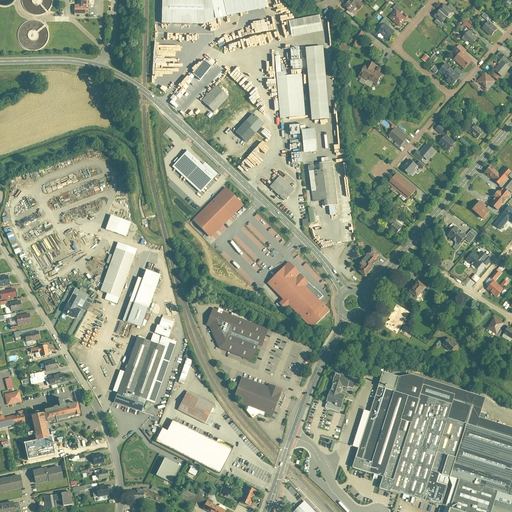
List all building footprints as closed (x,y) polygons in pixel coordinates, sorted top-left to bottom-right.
[(21,0),(22,4),(24,9),(27,13),(33,16),(38,16),(44,14),(48,11),(50,8),(52,3),(51,0),(21,0)] [(70,12),(84,12),(84,3),(82,3),(81,0),(74,0),(75,3),(70,3),(70,12)] [(264,8),(262,0),(209,0),(214,19),(264,8)] [(351,14),(355,9),(358,11),(363,5),(356,0),(348,0),(343,7),(351,14)] [(441,4),(431,18),(441,25),(451,11),(441,4)] [(402,11),(394,5),(392,8),(399,14),(402,11)] [(395,11),(388,19),(399,27),(405,19),(395,11)] [(480,16),(487,21),(489,18),(483,13),(480,16)] [(318,17),(286,22),(289,38),(321,32),(318,17)] [(274,19),(267,20),(268,29),(275,28),(274,19)] [(23,22),(19,26),(16,34),(16,39),(18,45),(22,49),(30,52),(35,52),(40,49),(45,46),(48,38),(48,33),(46,28),(44,25),(39,22),(34,20),(28,20),(23,22)] [(382,20),(375,28),(378,31),(377,32),(388,40),(393,33),(387,28),(389,25),(382,20)] [(473,29),(465,22),(462,25),(470,32),(473,29)] [(487,24),(481,30),(490,38),(496,31),(487,24)] [(347,45),(355,49),(364,34),(356,30),(347,45)] [(468,31),(461,39),(470,46),(476,38),(468,31)] [(207,44),(215,35),(213,33),(205,42),(207,44)] [(319,44),(301,46),(308,120),(326,118),(319,44)] [(347,56),(349,46),(340,45),(339,51),(340,51),(340,55),(347,56)] [(371,45),(368,50),(379,57),(382,53),(371,45)] [(298,48),(287,48),(288,67),(289,67),(289,70),(299,69),(298,48)] [(459,52),(452,60),(463,69),(470,61),(459,52)] [(304,113),(300,71),(283,72),(283,69),(278,69),(277,55),(273,55),(278,115),(304,113)] [(366,62),(358,78),(360,79),(358,83),(369,88),(371,85),(375,87),(380,75),(371,71),(373,66),(366,62)] [(493,71),(500,77),(508,68),(501,62),(493,71)] [(444,63),(437,72),(444,78),(442,80),(451,86),(457,78),(450,73),(452,70),(444,63)] [(434,74),(438,70),(433,66),(429,69),(434,74)] [(486,90),(494,79),(482,69),(473,81),(486,90)] [(212,111),(226,96),(213,83),(198,98),(212,111)] [(244,143),(265,122),(253,110),(232,131),(244,143)] [(433,128),(441,134),(443,132),(446,129),(437,122),(433,128)] [(400,146),(407,137),(393,125),(385,134),(400,146)] [(475,126),(470,132),(478,139),(483,132),(475,126)] [(314,151),(312,129),(298,130),(300,152),(314,151)] [(453,141),(443,132),(441,134),(437,141),(447,149),(453,141)] [(463,137),(459,142),(468,149),(472,145),(463,137)] [(437,148),(426,139),(417,150),(414,148),(411,152),(420,159),(421,157),(426,160),(437,148)] [(202,192),(215,177),(187,151),(174,166),(202,192)] [(299,163),(298,153),(288,153),(288,163),(299,163)] [(408,157),(399,167),(406,173),(414,164),(418,168),(422,164),(416,159),(414,161),(408,157)] [(327,203),(329,216),(335,215),(333,202),(336,202),(331,162),(318,164),(318,168),(307,169),(311,205),(327,203)] [(488,163),(482,171),(499,184),(509,171),(502,165),(498,171),(488,163)] [(395,173),(387,182),(406,198),(414,190),(395,173)] [(495,212),(511,191),(511,174),(511,173),(485,204),(495,212)] [(294,182),(286,175),(282,180),(289,187),(294,182)] [(279,177),(268,188),(282,201),(292,190),(289,187),(282,180),(279,177)] [(211,238),(243,206),(225,188),(193,220),(211,238)] [(488,211),(476,199),(468,208),(480,219),(488,211)] [(511,206),(507,203),(492,223),(499,228),(506,219),(511,224),(511,206)] [(126,236),(131,222),(111,215),(106,229),(126,236)] [(402,229),(389,216),(384,221),(386,223),(382,227),(393,237),(402,229)] [(468,243),(476,232),(469,226),(462,234),(450,224),(442,233),(456,245),(462,237),(468,243)] [(137,249),(118,242),(100,290),(107,293),(105,299),(117,303),(137,249)] [(337,261),(344,246),(341,244),(333,259),(337,261)] [(356,272),(364,278),(377,262),(373,258),(378,253),(368,245),(360,253),(364,257),(358,264),(356,267),(358,269),(356,272)] [(485,263),(493,254),(488,250),(485,253),(480,248),(476,253),(470,248),(463,257),(475,268),(482,260),(485,263)] [(330,310),(319,299),(322,296),(320,293),(289,262),(267,283),(283,299),(278,303),(283,309),(288,304),(312,328),(330,310)] [(419,268),(414,272),(420,278),(424,273),(419,268)] [(142,327),(160,274),(146,270),(143,279),(138,277),(123,320),(142,327)] [(41,274),(36,278),(38,283),(44,279),(41,274)] [(415,300),(425,286),(416,279),(411,286),(406,293),(415,300)] [(500,283),(504,287),(508,282),(504,279),(500,283)] [(503,289),(493,281),(487,289),(496,297),(503,289)] [(0,298),(14,296),(12,287),(0,288),(0,298)] [(72,294),(81,299),(85,301),(88,295),(75,288),(72,294)] [(81,299),(72,294),(68,303),(67,303),(63,311),(76,318),(80,310),(76,308),(81,299)] [(0,309),(0,312),(19,308),(17,299),(6,301),(5,298),(0,299),(0,309)] [(90,304),(85,301),(82,307),(87,310),(90,305),(90,304)] [(216,346),(250,359),(257,342),(261,344),(268,325),(210,304),(203,324),(209,333),(216,346)] [(14,323),(28,320),(26,311),(11,314),(10,311),(0,312),(0,317),(4,316),(7,329),(15,327),(14,323)] [(158,324),(151,342),(162,346),(144,399),(155,403),(177,341),(169,338),(175,321),(163,316),(160,325),(158,324)] [(503,322),(493,317),(487,328),(497,333),(503,322)] [(33,338),(37,337),(35,326),(11,331),(13,336),(21,335),(23,345),(34,342),(33,338)] [(511,328),(508,326),(503,334),(510,339),(511,336),(511,328)] [(151,342),(133,336),(111,400),(113,401),(140,410),(144,399),(162,346),(151,342)] [(456,345),(448,337),(441,344),(449,352),(456,345)] [(49,356),(47,345),(35,348),(37,358),(49,356)] [(183,384),(190,360),(185,358),(182,366),(181,365),(179,373),(178,372),(175,381),(183,384)] [(64,381),(62,371),(45,376),(44,374),(44,371),(56,368),(53,359),(38,363),(40,370),(30,373),(31,378),(33,384),(42,381),(44,386),(50,384),(51,388),(56,387),(55,384),(64,381)] [(345,394),(341,393),(343,385),(354,388),(357,378),(335,371),(325,403),(341,407),(345,394)] [(511,511),(511,427),(476,416),(479,406),(483,396),(412,374),(400,371),(398,376),(382,371),(380,378),(352,467),(380,476),(377,486),(388,490),(386,496),(399,500),(401,494),(440,507),(447,485),(436,482),(438,475),(444,476),(448,478),(457,480),(447,511),(511,511)] [(239,401),(269,413),(280,387),(265,381),(264,384),(238,374),(230,393),(240,397),(239,401)] [(19,391),(4,395),(6,405),(22,401),(19,391)] [(206,423),(215,405),(187,391),(178,410),(206,423)] [(37,442),(49,438),(46,427),(80,419),(79,416),(76,400),(64,403),(63,399),(55,401),(56,405),(28,412),(27,408),(16,411),(17,414),(4,417),(3,414),(0,414),(0,430),(4,430),(26,424),(25,421),(31,420),(37,442)] [(220,473),(234,446),(218,439),(217,441),(174,420),(168,431),(162,428),(156,442),(220,473)] [(37,442),(25,445),(28,459),(54,454),(50,438),(49,438),(37,442)] [(91,464),(101,462),(100,452),(89,454),(91,464)] [(69,457),(70,463),(85,459),(83,454),(69,457)] [(156,475),(172,483),(181,466),(165,458),(156,475)] [(191,464),(187,472),(194,475),(198,468),(191,464)] [(30,469),(33,483),(46,480),(46,482),(61,479),(58,465),(44,468),(44,466),(30,469)] [(106,477),(105,471),(104,467),(93,469),(93,472),(88,474),(90,480),(106,477)] [(0,491),(20,487),(17,474),(0,478),(0,491)] [(94,494),(106,493),(105,483),(93,485),(94,494)] [(126,487),(126,500),(141,499),(143,494),(156,501),(159,495),(155,493),(158,488),(148,483),(146,487),(126,487)] [(205,497),(181,485),(178,491),(173,488),(171,492),(200,507),(205,497)] [(253,490),(243,486),(237,501),(248,505),(253,490)] [(226,498),(229,490),(223,487),(220,495),(226,498)] [(70,502),(67,491),(53,494),(52,490),(38,493),(41,508),(51,506),(50,499),(60,497),(61,504),(70,502)] [(0,501),(0,511),(13,511),(11,500),(0,501)] [(204,509),(209,511),(225,511),(226,511),(224,510),(225,509),(225,507),(220,505),(219,506),(218,507),(207,502),(204,509)] [(313,511),(304,502),(293,511),(313,511)] [(143,511),(144,509),(131,503),(128,511),(143,511)]
